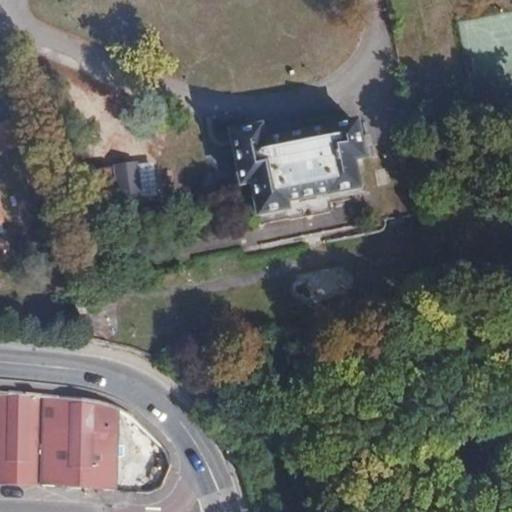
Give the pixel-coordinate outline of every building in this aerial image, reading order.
[(266,132),(239,138),(248,185),(257,183),(263,212),(267,215),(292,209),(292,203),(365,188),(359,162),(369,160),(362,124),(269,143),(266,132)] [(109,201),(153,201),(152,163),(109,163),(109,201)] [(84,341),(109,347),(111,334),(92,330),(85,302),(91,301),(88,290),(74,292),(84,341)] [(125,305),(123,340),(172,342),(173,307),(125,305)] [(0,482),(45,482),(104,487),(114,489),(116,407),(101,401),(20,393),(0,391),(0,482)]
